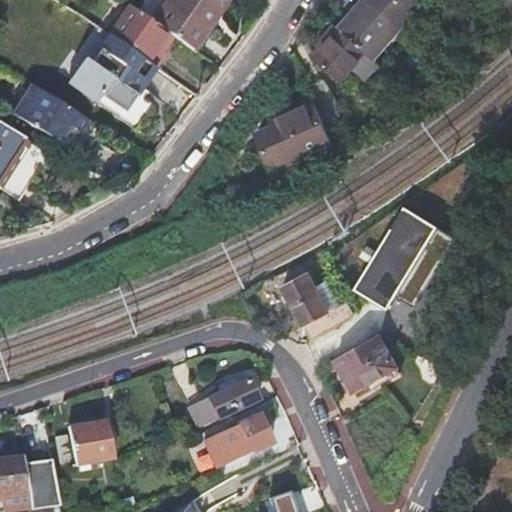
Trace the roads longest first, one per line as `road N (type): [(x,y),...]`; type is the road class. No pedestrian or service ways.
road 1 (residential): [(0,407),(211,336),(245,335),(288,361),(355,511)]
road 2 (residential): [(292,0),(183,152),(138,199),(58,242),(0,259)]
road 3 (residential): [(417,511),(511,323)]
